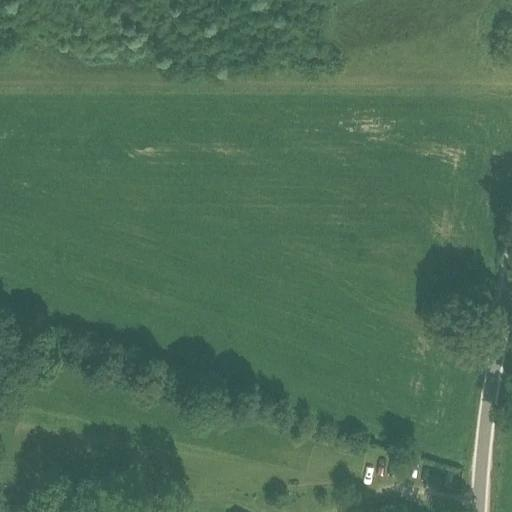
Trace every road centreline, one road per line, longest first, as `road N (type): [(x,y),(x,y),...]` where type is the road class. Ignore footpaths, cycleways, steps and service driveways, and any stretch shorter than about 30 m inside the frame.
road 1 (unclassified): [(485,511),(511,296)]
road 2 (unknown): [(487,476),(423,466),(329,511)]
